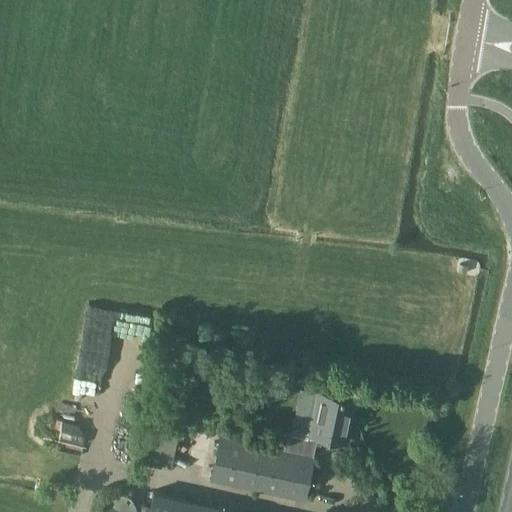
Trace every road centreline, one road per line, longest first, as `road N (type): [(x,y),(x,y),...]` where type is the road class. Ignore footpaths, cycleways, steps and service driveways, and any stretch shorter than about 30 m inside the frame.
road 1 (unclassified): [(465,511),(511,305)]
road 2 (unclassified): [(511,211),(458,129),(462,54)]
